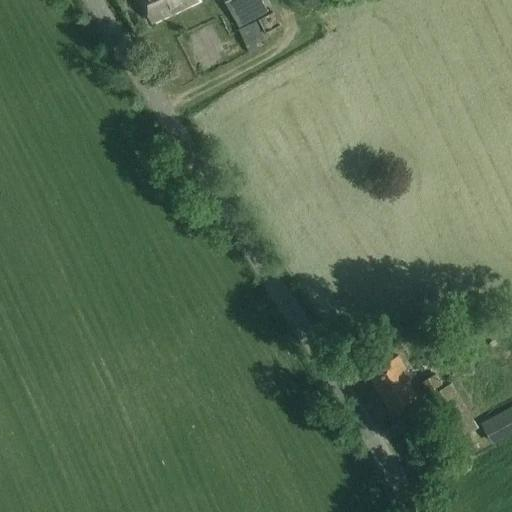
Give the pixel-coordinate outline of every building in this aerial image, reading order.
[(141,0),(152,22),(198,0),(197,0),(141,0)] [(262,0),(225,0),(240,25),(268,9),(262,0)] [(242,29),(247,41),(262,35),(257,22),(242,29)] [(232,42),(221,51),(229,61),(240,52),(232,42)] [(424,399),(399,355),(367,373),(393,417),(424,399)] [(430,396),(456,440),(478,428),(452,383),(444,387),(436,374),(422,381),(430,396)] [(511,406),(482,423),(491,443),(511,431),(511,406)]
